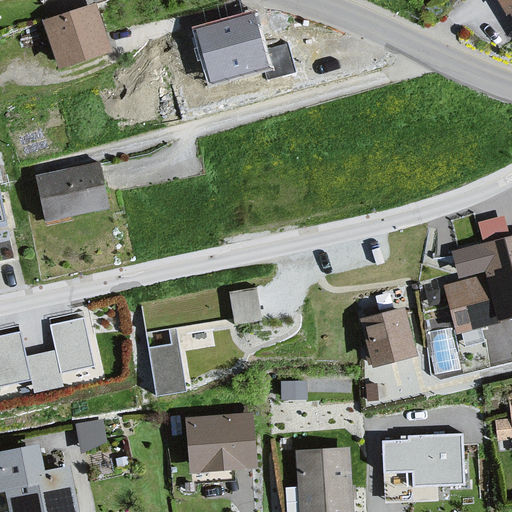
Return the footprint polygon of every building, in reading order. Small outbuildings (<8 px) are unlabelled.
[(511,0),(501,0),(511,17),(511,0)] [(91,5),(39,22),(56,73),(108,56),(91,5)] [(270,64),(256,15),(198,31),(212,80),(270,64)] [(92,160),(29,175),(41,223),(103,209),(92,160)] [(0,185),(0,231),(9,230),(0,185)] [(484,236),(511,226),(505,209),(478,219),(484,236)] [(462,283),(448,286),(459,328),(474,325),(511,315),(511,237),(454,252),(462,283)] [(260,320),(252,288),(222,296),(231,328),(260,320)] [(404,309),(364,319),(375,364),(415,354),(404,309)] [(88,319),(52,327),(59,353),(64,379),(100,371),(88,319)] [(23,332),(0,335),(0,390),(33,384),(28,360),(23,332)] [(175,344),(144,349),(152,396),(183,391),(175,344)] [(59,353),(28,360),(33,384),(36,395),(66,388),(64,379),(59,353)] [(511,394),(511,395),(511,404),(511,420),(497,422),(499,439),(511,437),(511,394)] [(248,416),(182,422),(187,477),(253,471),(248,416)] [(84,443),(107,438),(105,426),(81,432),(84,443)] [(436,484),(463,483),(461,435),(409,437),(409,442),(385,442),(387,500),(436,499),(436,484)] [(34,445),(0,451),(0,501),(1,511),(73,511),(64,467),(39,472),(34,445)] [(350,511),(347,451),(299,454),(301,511),(350,511)]
